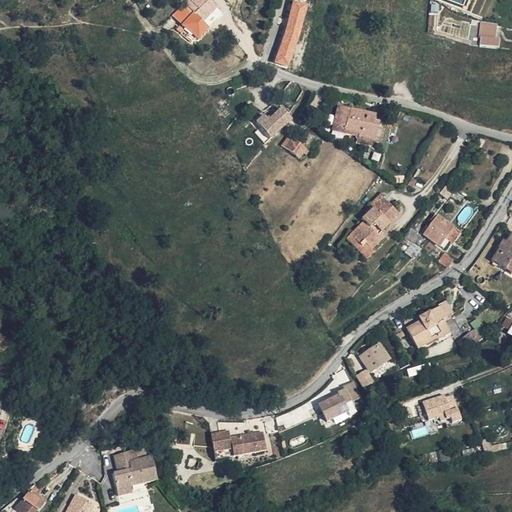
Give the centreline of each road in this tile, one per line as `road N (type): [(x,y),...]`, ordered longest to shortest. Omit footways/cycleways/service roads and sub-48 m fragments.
road 1 (residential): [(511,188),(462,266),(367,323),(318,381),(284,406),(239,417),(125,408),(0,504)]
road 2 (unknown): [(473,125),(397,233)]
road 3 (track): [(150,31),(192,79),(248,67)]
